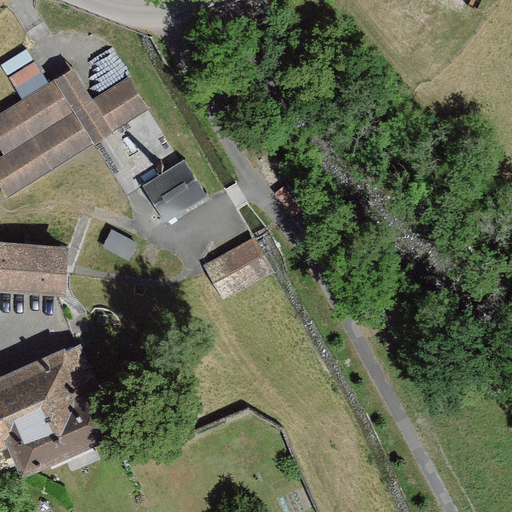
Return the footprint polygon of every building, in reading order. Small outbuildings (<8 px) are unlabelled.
[(0,151),(3,156),(0,157),(0,190),(7,202),(151,114),(130,80),(93,103),(74,72),(0,116),(0,151)] [(184,163),(144,188),(166,224),(207,200),(184,163)] [(135,247),(111,231),(101,245),(125,261),(135,247)] [(275,276),(255,241),(205,269),(225,304),(275,276)] [(67,251),(0,246),(0,294),(64,299),(67,251)] [(0,463),(7,460),(17,486),(111,448),(74,356),(0,385),(0,463)]
